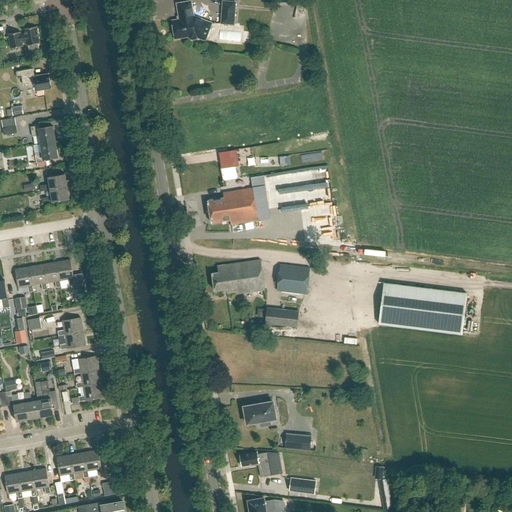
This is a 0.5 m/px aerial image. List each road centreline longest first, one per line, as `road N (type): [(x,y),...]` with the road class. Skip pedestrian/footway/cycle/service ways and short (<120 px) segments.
road 1 (tertiary): [(220,511),(131,0)]
road 2 (unclassified): [(102,217),(65,4)]
road 3 (unclassified): [(138,420),(102,217)]
road 4 (residential): [(0,444),(138,420)]
